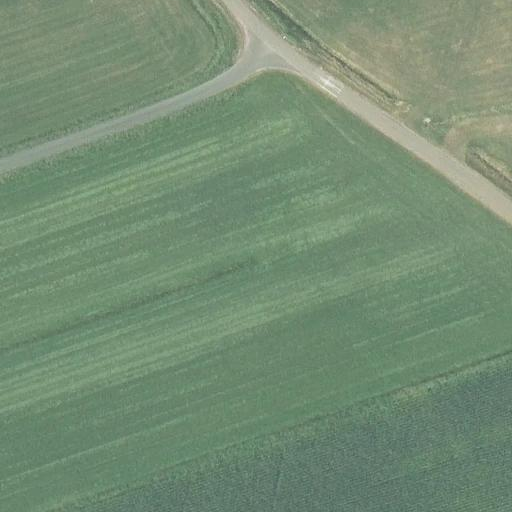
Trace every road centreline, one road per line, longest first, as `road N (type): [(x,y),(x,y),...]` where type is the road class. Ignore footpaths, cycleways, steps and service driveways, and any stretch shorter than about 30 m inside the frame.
road 1 (unclassified): [(0,167),(196,96),(276,49)]
road 2 (unclassified): [(511,218),(276,49)]
